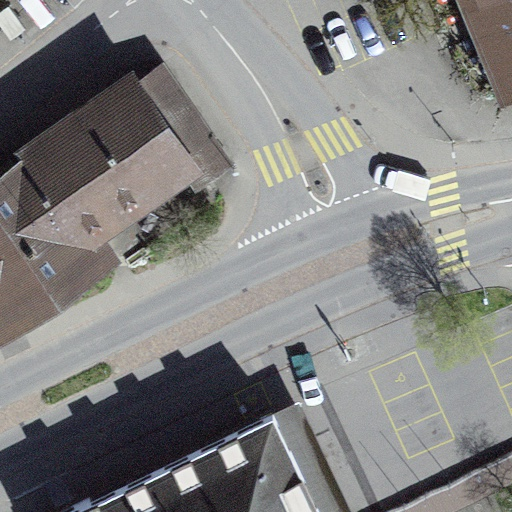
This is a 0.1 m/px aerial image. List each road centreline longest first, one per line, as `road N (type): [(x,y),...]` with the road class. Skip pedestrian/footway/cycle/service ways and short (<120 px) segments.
road 1 (secondary): [(367,249),(0,422)]
road 2 (unclassified): [(367,249),(191,0)]
road 3 (secondary): [(511,209),(367,249)]
